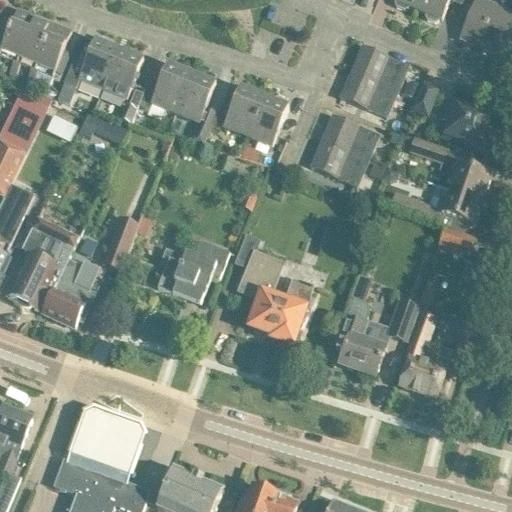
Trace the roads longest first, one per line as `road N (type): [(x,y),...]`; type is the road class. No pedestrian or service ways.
road 1 (tertiary): [(451,495),(177,416),(0,349)]
road 2 (residential): [(55,0),(317,83)]
road 3 (residential): [(511,291),(451,495)]
road 4 (residential): [(511,91),(339,22)]
road 5 (unknown): [(20,511),(89,382)]
